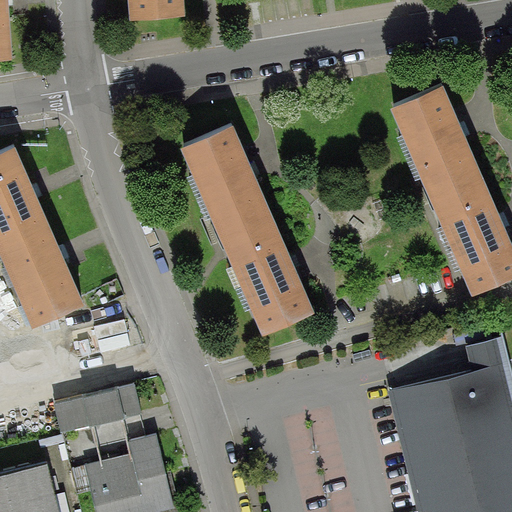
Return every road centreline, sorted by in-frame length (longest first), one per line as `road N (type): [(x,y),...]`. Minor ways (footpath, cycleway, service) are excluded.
road 1 (residential): [(223,511),(198,407),(98,138),(87,87)]
road 2 (residential): [(87,87),(511,12)]
